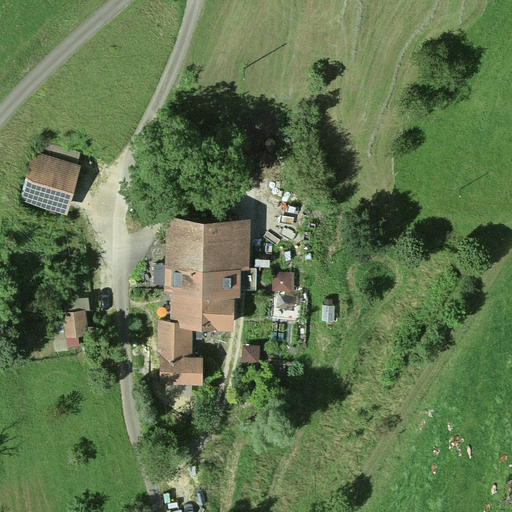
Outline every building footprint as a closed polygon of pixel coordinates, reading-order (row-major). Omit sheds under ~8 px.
[(42,140),(38,151),(77,164),(81,152),(42,140)] [(34,150),(19,200),(67,215),(82,165),(77,164),(38,151),(34,150)] [(172,293),(171,320),(194,321),(194,331),(234,331),(235,298),(241,298),(242,270),(250,270),(251,219),(166,218),(165,264),(165,285),(165,293),(172,293)] [(154,284),(165,285),(165,264),(155,264),(154,284)] [(294,272),(273,271),(273,291),(285,291),(294,291),(294,272)] [(294,291),(285,291),(284,294),(279,294),(276,308),(293,310),(295,303),(299,305),(302,292),(294,291)] [(64,300),(66,312),(86,310),(90,310),(89,298),(64,300)] [(333,299),(325,299),(325,305),(323,305),(322,320),(334,321),(335,305),(333,305),(333,299)] [(89,335),(86,310),(66,312),(63,313),(67,348),(80,347),(78,337),(89,335)] [(193,357),(194,331),(194,321),(171,320),(158,320),(158,351),(160,351),(160,384),(203,385),(203,357),(193,357)] [(260,346),(243,345),(242,364),(259,365),(260,346)]
